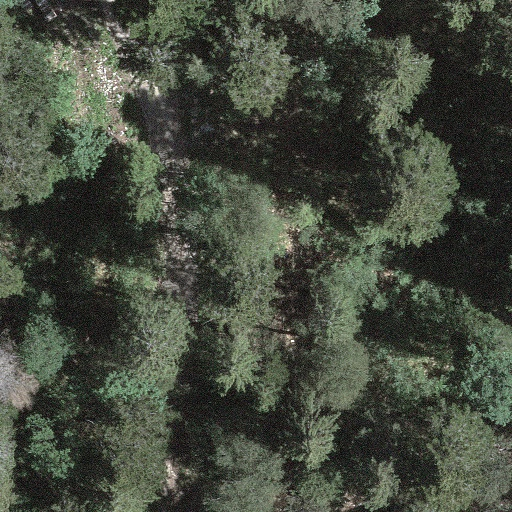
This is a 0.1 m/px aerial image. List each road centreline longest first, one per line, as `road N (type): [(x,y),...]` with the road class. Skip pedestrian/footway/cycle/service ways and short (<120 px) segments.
road 1 (track): [(158,511),(187,269),(173,142),(119,0)]
road 2 (track): [(82,0),(96,131),(28,452),(0,494)]
